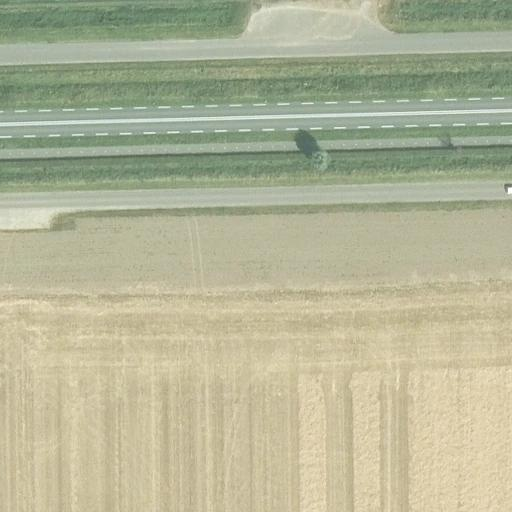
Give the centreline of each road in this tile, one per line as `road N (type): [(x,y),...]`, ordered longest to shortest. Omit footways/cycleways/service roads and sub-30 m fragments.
road 1 (unclassified): [(0,204),(511,191)]
road 2 (unclassified): [(0,54),(511,42)]
road 3 (primary): [(0,123),(511,111)]
